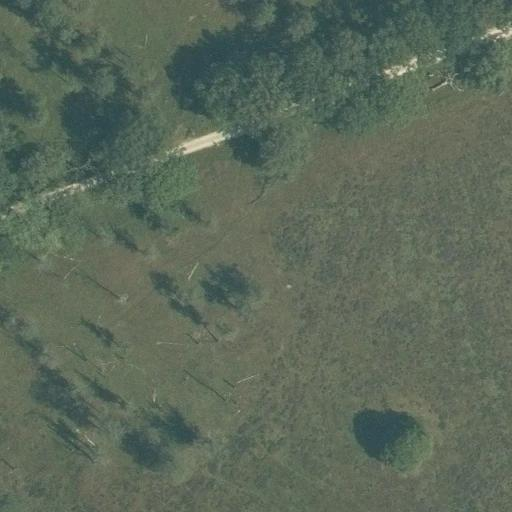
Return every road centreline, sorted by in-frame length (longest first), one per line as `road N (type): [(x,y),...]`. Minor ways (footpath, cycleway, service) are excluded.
road 1 (track): [(511,28),(0,216)]
road 2 (unknown): [(162,156),(188,89),(422,0)]
